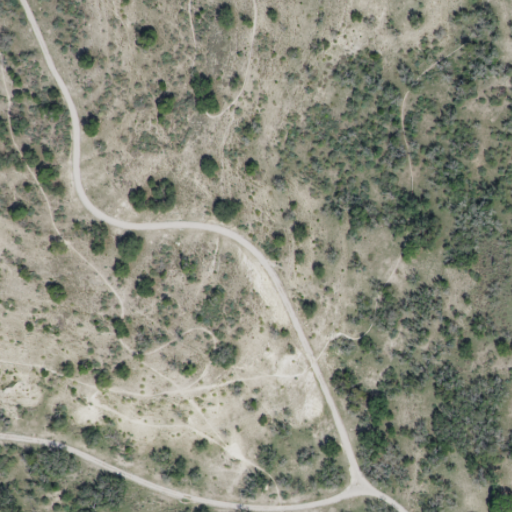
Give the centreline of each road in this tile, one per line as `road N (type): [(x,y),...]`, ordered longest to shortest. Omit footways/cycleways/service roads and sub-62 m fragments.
road 1 (track): [(32,0),(75,103),(99,199),(135,223),(227,235),(291,307),(359,487),(411,511)]
road 2 (track): [(0,431),(91,455),(227,511),(311,507),(359,487)]
